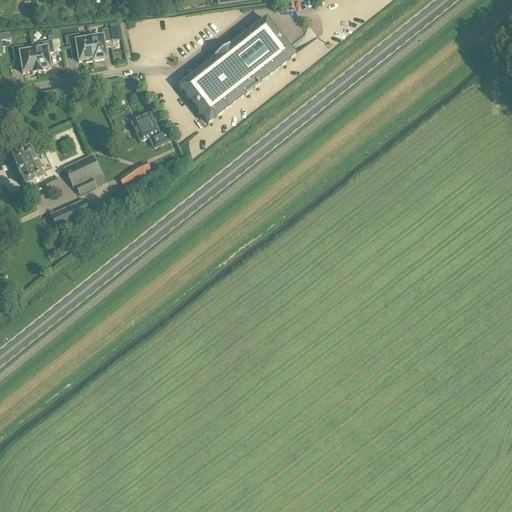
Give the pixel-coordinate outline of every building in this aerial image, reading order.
[(299,11),(310,10),(309,0),(298,1),(299,11)] [(179,87),(208,125),(245,96),(245,97),(258,86),(295,57),(265,20),(229,48),(228,48),(215,58),(215,59),(179,87)] [(89,39),(93,62),(106,60),(104,43),(110,42),(108,30),(101,31),(102,37),(89,39)] [(93,62),(89,39),(80,41),(79,35),(68,37),(69,45),(70,49),(76,48),(78,63),(85,62),(85,64),(93,62)] [(33,51),(37,74),(42,73),(41,71),(50,69),(48,54),(54,53),(52,41),(40,43),(41,49),(33,51)] [(37,74),(33,51),(24,52),(23,46),(12,48),(14,60),(20,59),(22,74),(31,73),(32,75),(37,74)] [(151,112),(129,123),(139,146),(148,142),(154,153),(174,144),(167,129),(160,132),(151,112)] [(12,158),(25,188),(43,180),(38,171),(42,170),(36,157),(33,158),(29,151),(12,158)] [(64,170),(73,188),(75,187),(79,196),(95,189),(91,180),(100,176),(92,158),(64,170)] [(141,172),(146,178),(154,171),(149,166),(141,172)] [(137,179),(115,194),(118,199),(141,184),(137,179)] [(83,203),(51,217),(57,232),(89,218),(83,203)]
